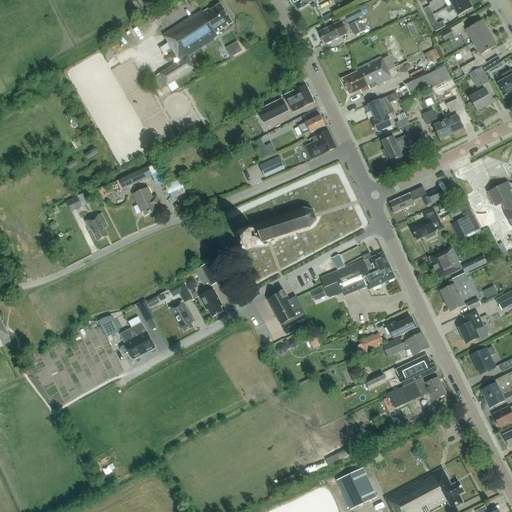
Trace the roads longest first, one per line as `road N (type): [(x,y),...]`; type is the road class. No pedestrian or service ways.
road 1 (unclassified): [(124,376),(384,226)]
road 2 (tertiary): [(511,489),(384,226)]
road 3 (tertiary): [(370,195),(274,0)]
road 4 (residential): [(370,195),(511,126)]
